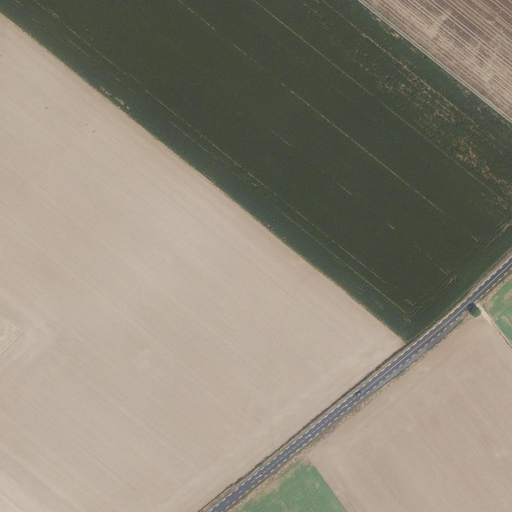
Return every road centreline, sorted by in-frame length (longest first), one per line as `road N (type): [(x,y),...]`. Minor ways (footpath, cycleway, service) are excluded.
road 1 (primary): [(214,511),(511,262)]
road 2 (track): [(511,124),(360,0)]
